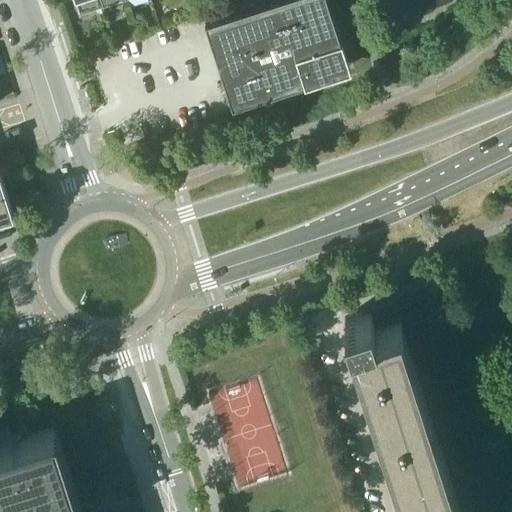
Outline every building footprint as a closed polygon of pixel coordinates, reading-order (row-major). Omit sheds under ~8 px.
[(75,0),(79,12),(103,4),(101,0),(75,0)] [(327,0),(270,0),(207,21),(233,103),(286,86),(285,83),(347,63),(327,0)] [(0,215),(13,211),(0,169),(0,215)] [(460,511),(400,324),(402,323),(400,318),(398,318),(393,301),(345,317),(351,336),(356,334),(412,511),(460,511)] [(80,511),(53,427),(0,444),(0,511),(80,511)]
